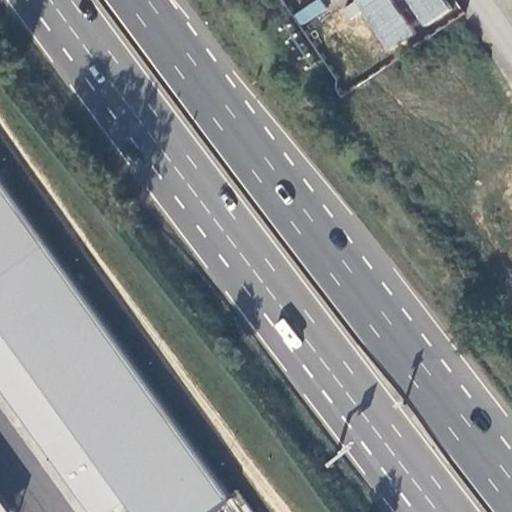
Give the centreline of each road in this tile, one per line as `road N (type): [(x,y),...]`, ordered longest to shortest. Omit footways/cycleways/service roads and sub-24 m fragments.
road 1 (trunk): [(511,492),(135,0)]
road 2 (track): [(279,511),(0,130)]
road 3 (trunk): [(61,0),(318,349)]
road 4 (trunk): [(318,349),(443,511)]
road 5 (trunk): [(318,349),(425,511)]
